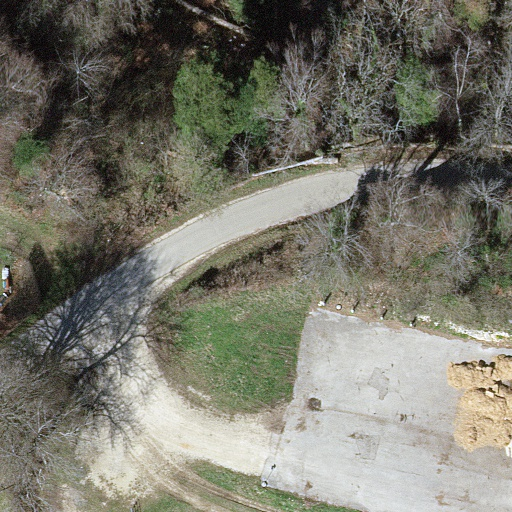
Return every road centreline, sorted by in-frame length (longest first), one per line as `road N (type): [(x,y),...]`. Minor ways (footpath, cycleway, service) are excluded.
road 1 (unclassified): [(511,174),(367,177),(301,192),(174,246),(67,316),(0,373)]
road 2 (track): [(435,511),(145,462),(110,353),(108,287)]
